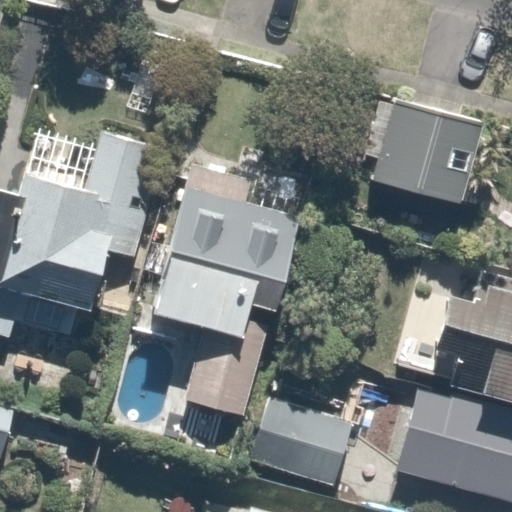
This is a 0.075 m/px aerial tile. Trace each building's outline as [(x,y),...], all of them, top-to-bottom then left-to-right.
[(475,123),(387,99),(365,177),(454,201),(475,123)] [(76,180),(0,158),(0,335),(14,340),(19,323),(72,338),(97,249),(120,256),(136,199),(128,196),(142,148),(90,133),(76,180)] [(297,194),(178,169),(149,312),(199,322),(184,394),(234,404),(256,301),(274,305),(297,194)] [(415,379),(511,405),(511,274),(477,265),(468,298),(439,290),(415,379)] [(511,405),(415,379),(389,471),(511,504),(511,405)] [(348,399),(258,383),(242,471),(332,487),(348,399)] [(300,511),(236,496),(232,511),(300,511)]
